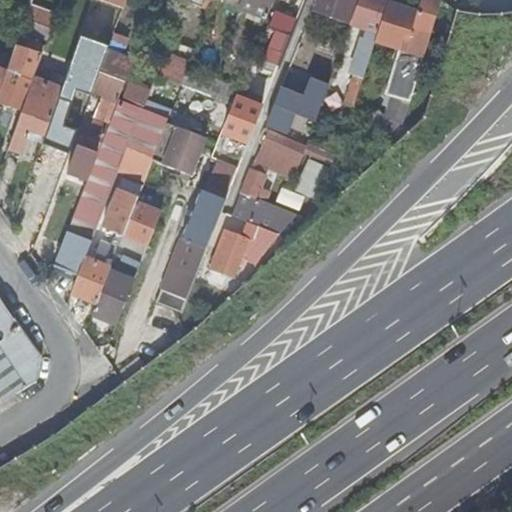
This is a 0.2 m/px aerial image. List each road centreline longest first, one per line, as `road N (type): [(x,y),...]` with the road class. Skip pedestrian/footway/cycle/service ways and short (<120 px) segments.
road 1 (motorway): [(511,109),(334,290),(236,376),(214,451)]
road 2 (motorway): [(511,235),(214,451)]
road 3 (motorway): [(266,511),(511,338)]
road 4 (residential): [(0,427),(79,377),(0,265)]
road 5 (unknown): [(316,0),(245,159)]
road 6 (motorway): [(397,511),(511,430)]
